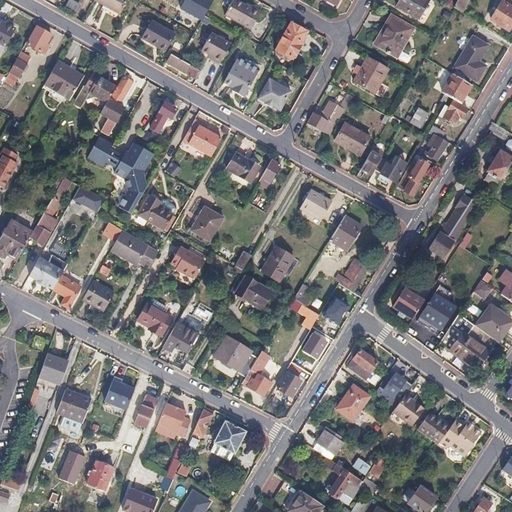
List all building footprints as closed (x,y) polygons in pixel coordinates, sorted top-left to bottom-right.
[(128,0),(94,0),(95,0),(121,15),(128,0)] [(212,0),(183,0),(179,9),(203,21),(212,0)] [(260,13),(236,0),(234,0),(225,16),(250,30),(260,13)] [(427,0),(398,0),(395,6),(416,18),(427,0)] [(457,0),(453,8),(462,13),(469,0),(457,0)] [(511,22),(511,7),(501,1),(490,19),(507,30),(511,22)] [(186,16),(180,25),(192,32),(197,23),(186,16)] [(382,30),(379,28),(371,42),(385,51),(384,53),(389,56),(390,54),(396,57),(412,29),(390,16),(382,30)] [(176,34),(151,21),(142,39),(167,52),(176,34)] [(2,25),(0,23),(0,44),(3,46),(12,29),(3,24),(2,25)] [(278,41),(280,42),(275,50),(276,51),(276,55),(279,56),(282,54),(290,59),(292,60),(302,42),(301,41),(306,32),(291,24),(286,33),(285,33),(284,35),(282,34),(278,41)] [(50,36),(35,28),(25,46),(40,54),(40,53),(43,54),(46,48),(43,47),(50,36)] [(232,44),(212,32),(202,50),(213,56),(211,59),(220,64),(232,44)] [(481,43),(472,37),(453,68),(463,73),(481,43)] [(371,42),(369,44),(384,53),(385,51),(371,42)] [(486,46),(481,43),(463,73),(476,81),(484,66),(477,62),(486,46)] [(29,58),(19,53),(6,76),(9,78),(10,77),(16,80),(29,58)] [(172,54),(167,62),(185,73),(187,70),(195,75),(198,69),(180,59),(172,54)] [(387,69),(367,57),(353,81),(373,93),(387,69)] [(83,77),(56,62),(44,83),(57,91),(55,95),(68,102),(83,77)] [(234,66),(223,84),(236,91),(235,93),(244,98),(255,78),(234,66)] [(99,77),(92,73),(84,89),(89,92),(91,89),(97,78),(98,78),(99,77)] [(460,78),(452,73),(441,91),(443,93),(450,97),(459,103),(470,84),(460,78)] [(108,99),(105,103),(99,113),(108,118),(101,130),(108,134),(123,107),(117,104),(130,81),(122,76),(109,99),(108,99)] [(98,78),(97,78),(91,89),(89,92),(89,93),(105,103),(108,99),(114,87),(98,78)] [(291,92),(269,80),(259,99),(266,103),(265,105),(273,109),(273,107),(280,111),(291,92)] [(73,104),(81,108),(91,89),(84,85),(73,104)] [(414,86),(407,99),(403,106),(409,110),(413,112),(425,93),(414,86)] [(436,99),(425,93),(413,112),(408,121),(419,128),(436,99)] [(450,97),(443,93),(439,100),(445,104),(450,97)] [(407,99),(402,96),(398,104),(403,106),(407,99)] [(445,105),(439,115),(454,124),(458,116),(462,118),(467,109),(453,100),(448,108),(445,105)] [(157,104),(161,106),(149,128),(156,133),(165,117),(169,120),(175,109),(159,101),(157,104)] [(323,114),(316,110),(308,123),(329,135),(344,109),(330,101),(323,114)] [(413,112),(409,110),(404,119),(408,121),(413,112)] [(443,123),(436,119),(430,131),(440,137),(445,129),(441,127),(443,123)] [(369,137),(344,123),(334,141),(345,147),(346,145),(360,153),(369,137)] [(492,123),(488,129),(504,139),(508,133),(496,125),(492,123)] [(219,139),(196,126),(187,143),(209,156),(219,139)] [(447,143),(434,135),(428,146),(431,148),(429,152),(425,150),(424,152),(437,160),(447,143)] [(13,139),(7,136),(3,143),(8,146),(13,139)] [(105,157),(111,145),(104,141),(98,137),(86,158),(102,167),(106,160),(105,157)] [(386,146),(377,141),(374,146),(383,151),(386,146)] [(124,152),(112,172),(123,179),(127,191),(118,207),(130,214),(145,187),(141,173),(152,155),(134,145),(132,144),(127,153),(124,152)] [(345,147),(344,149),(358,157),(360,153),(346,145),(345,147)] [(383,151),(374,146),(361,169),(369,174),(383,151)] [(17,156),(6,150),(5,152),(4,155),(15,161),(17,156)] [(510,159),(498,152),(485,172),(487,173),(483,180),(496,188),(511,162),(511,156),(511,157),(510,159)] [(4,155),(2,154),(1,156),(0,157),(0,185),(4,187),(18,162),(15,161),(4,155)] [(247,161),(235,154),(226,169),(250,182),(259,166),(247,160),(247,161)] [(391,165),(386,162),(377,178),(386,183),(390,176),(396,180),(406,163),(395,157),(391,165)] [(415,165),(411,163),(397,187),(412,197),(420,185),(417,183),(429,165),(419,159),(415,165)] [(279,165),(270,160),(256,185),(259,187),(263,181),(268,184),(279,165)] [(79,186),(73,183),(69,189),(75,192),(79,186)] [(75,192),(72,198),(96,212),(103,200),(79,186),(75,192)] [(75,192),(69,189),(66,196),(71,199),(72,198),(75,192)] [(331,201),(311,190),(300,208),(320,220),(331,201)] [(61,198),(54,193),(33,231),(29,237),(30,238),(41,244),(42,245),(55,221),(50,218),(61,198)] [(159,202),(148,195),(137,214),(152,223),(152,222),(163,228),(171,214),(157,206),(159,202)] [(454,208),(456,209),(441,232),(438,233),(429,246),(429,249),(443,258),(478,204),(465,196),(462,196),(454,208)] [(222,217),(204,207),(190,230),(209,240),(222,217)] [(361,226),(344,215),(328,240),(345,251),(361,226)] [(33,231),(11,219),(0,238),(0,258),(6,262),(10,255),(17,258),(29,237),(33,231)] [(147,246),(120,231),(110,250),(136,264),(137,262),(143,265),(151,251),(145,248),(147,246)] [(30,238),(28,242),(38,248),(41,244),(30,238)] [(179,246),(169,263),(176,267),(180,269),(178,271),(187,277),(189,274),(195,278),(204,261),(187,251),(179,246)] [(293,257),(276,247),(261,272),(278,282),(293,257)] [(250,254),(243,250),(233,269),(240,273),(243,268),(250,254)] [(51,256),(47,263),(62,272),(67,265),(51,256)] [(354,257),(342,277),(339,282),(353,290),(368,266),(354,257)] [(38,258),(28,276),(35,280),(43,284),(52,290),(60,276),(62,272),(47,263),(38,258)] [(498,280),(506,286),(500,294),(511,303),(511,275),(505,270),(498,280)] [(80,287),(60,276),(52,290),(65,297),(61,304),(68,308),(80,287)] [(244,276),(234,293),(261,309),(271,292),(244,276)] [(114,292),(92,280),(82,299),(103,311),(114,292)] [(424,300),(405,288),(393,307),(412,319),(424,300)] [(330,297),(335,300),(328,311),(323,308),(319,314),(317,319),(330,327),(350,295),(341,290),(339,293),(334,289),(330,297)] [(455,307),(434,293),(421,315),(442,328),(455,307)] [(147,304),(137,320),(149,327),(148,329),(161,336),(171,318),(147,304)] [(319,314),(301,304),(297,312),(306,317),(301,325),(310,330),(317,319),(319,314)] [(484,313),(487,315),(493,307),(490,305),(484,313)] [(475,326),(494,340),(497,336),(500,338),(505,331),(502,329),(509,319),(493,307),(487,315),(484,313),(475,326)] [(475,326),(458,314),(439,342),(476,368),(495,340),(494,340),(475,326)] [(511,321),(509,319),(502,329),(505,331),(511,321)] [(200,327),(189,320),(185,326),(197,333),(200,327)] [(184,327),(176,323),(162,347),(171,352),(175,345),(178,347),(177,349),(186,354),(198,334),(197,333),(185,326),(184,327)] [(328,342),(314,332),(302,350),(316,359),(328,342)] [(44,339),(34,336),(31,345),(41,349),(44,339)] [(245,377),(257,357),(250,353),(251,351),(226,336),(213,356),(238,371),(237,372),(245,377)] [(377,362),(360,350),(348,366),(365,378),(371,370),(377,362)] [(66,362),(46,354),(36,381),(38,382),(40,378),(57,384),(66,362)] [(265,362),(257,357),(245,377),(241,383),(263,396),(270,383),(257,375),(265,362)] [(299,367),(290,362),(287,367),(296,372),(299,367)] [(371,370),(365,378),(374,385),(380,376),(371,370)] [(396,407),(405,395),(413,385),(396,372),(394,375),(389,372),(375,392),(396,407)] [(301,381),(287,373),(278,389),(291,397),(301,381)] [(342,396),(344,397),(336,408),(351,419),(357,411),(368,395),(352,383),(342,396)] [(38,390),(33,388),(25,410),(30,411),(38,390)] [(64,390),(61,398),(55,413),(78,421),(86,399),(64,390)] [(157,400),(145,394),(133,422),(146,428),(157,400)] [(405,395),(396,407),(392,412),(412,425),(424,408),(405,395)] [(90,400),(86,399),(78,421),(81,423),(90,400)] [(186,412),(166,404),(158,424),(178,432),(176,436),(184,439),(191,420),(184,417),(186,412)] [(193,432),(203,436),(214,411),(204,407),(203,409),(193,432)] [(450,427),(430,413),(417,430),(438,444),(439,442),(450,427)] [(456,419),(450,427),(439,442),(447,447),(451,446),(465,456),(474,444),(473,444),(482,432),(468,422),(465,426),(456,419)] [(215,439),(214,443),(215,444),(233,453),(234,454),(245,432),(225,421),(220,430),(218,429),(213,438),(215,439)] [(342,441),(324,430),(316,443),(333,454),(342,441)] [(187,446),(180,443),(165,475),(172,478),(175,472),(187,446)] [(399,450),(389,443),(381,454),(385,458),(384,459),(390,463),(399,450)] [(233,453),(215,444),(211,451),(228,461),(233,453)] [(375,457),(365,450),(355,465),(366,472),(375,457)] [(84,457),(77,454),(69,473),(74,475),(76,476),(84,457)] [(511,455),(511,456),(497,476),(511,487),(511,455)] [(323,463),(341,475),(332,487),(330,491),(329,492),(338,498),(339,496),(349,481),(354,485),(356,486),(358,483),(360,484),(363,481),(327,457),(323,463)] [(387,462),(378,457),(369,471),(377,477),(387,462)] [(113,468),(95,461),(87,483),(104,490),(113,468)] [(178,471),(185,474),(189,464),(182,461),(178,471)] [(172,478),(165,475),(160,486),(165,488),(163,492),(166,493),(172,478)] [(360,484),(359,486),(364,489),(372,494),(378,486),(365,477),(363,481),(360,484)] [(18,489),(20,482),(2,478),(0,485),(18,489)] [(354,485),(349,481),(339,496),(344,500),(354,485)] [(423,488),(420,485),(408,503),(421,511),(425,511),(436,496),(423,488)] [(292,496),(297,499),(289,510),(292,511),(317,511),(322,505),(297,488),(292,496)] [(149,511),(155,500),(130,490),(121,510),(125,511),(149,511)] [(0,500),(7,501),(8,493),(0,491),(0,500)] [(201,511),(208,501),(192,491),(178,511),(201,511)] [(485,498),(483,499),(473,511),(485,511),(491,503),(495,506),(500,498),(489,491),(485,498)] [(297,499),(292,496),(285,507),(289,510),(297,499)]
